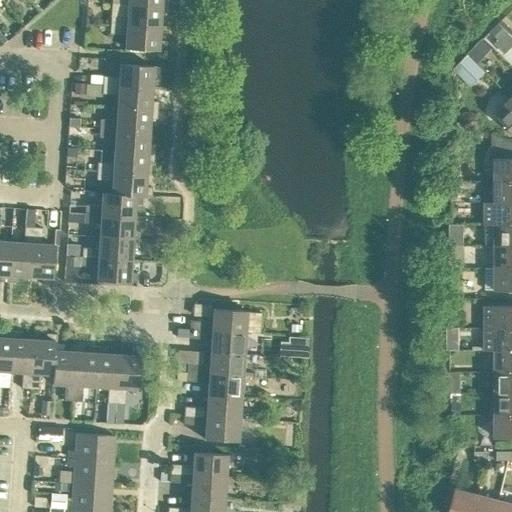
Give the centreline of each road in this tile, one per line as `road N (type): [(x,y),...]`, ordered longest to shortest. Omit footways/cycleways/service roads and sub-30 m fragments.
road 1 (unclassified): [(145,511),(167,322)]
road 2 (residential): [(0,58),(55,66),(55,131)]
